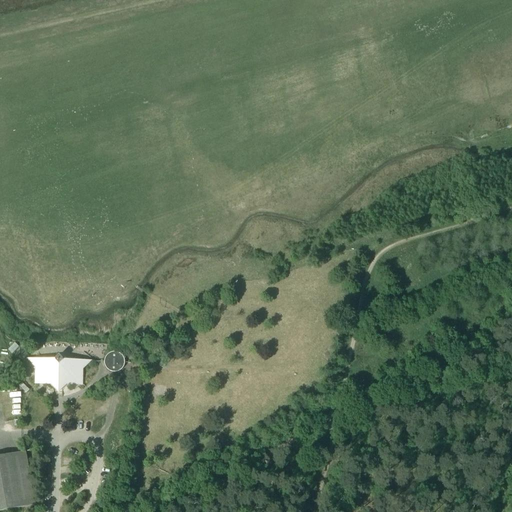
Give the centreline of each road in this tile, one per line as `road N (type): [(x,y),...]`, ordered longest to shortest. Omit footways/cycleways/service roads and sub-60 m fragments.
road 1 (track): [(511,209),(368,260),(331,420)]
road 2 (track): [(511,326),(331,420)]
road 3 (track): [(331,420),(177,511)]
road 4 (track): [(163,0),(0,35)]
